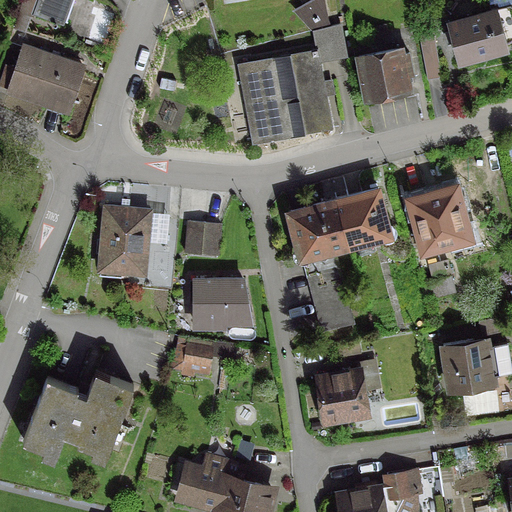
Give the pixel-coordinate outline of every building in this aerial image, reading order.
[(20,0),(17,11),(27,14),(33,14),(61,24),(69,0),(20,0)] [(447,22),(457,61),(505,48),(500,29),(511,25),(511,22),(508,6),(511,4),(511,0),(485,0),(489,11),(447,22)] [(21,31),(26,16),(18,13),(13,28),(21,31)] [(432,38),(419,40),(425,78),(439,76),(432,38)] [(7,89),(67,109),(81,67),(21,47),(14,68),(5,65),(0,80),(0,85),(7,88),(7,89)] [(407,88),(399,48),(357,56),(365,97),(407,88)] [(250,141),(329,126),(315,50),(236,64),(236,66),(240,65),(247,101),(243,102),(243,104),(247,103),(254,139),(250,140),(250,141)] [(425,194),(409,198),(422,248),(467,236),(453,186),(440,190),(439,188),(424,192),(425,194)] [(388,234),(376,188),(334,198),(347,245),(388,234)] [(334,198),(286,211),(299,257),(304,256),(323,329),(352,321),(333,249),(347,245),(334,198)] [(142,272),(148,210),(103,206),(97,276),(119,278),(120,270),(142,272)] [(216,253),(218,223),(187,220),(184,250),(216,253)] [(251,284),(195,285),(196,327),(252,326),(251,284)] [(499,326),(485,328),(487,339),(501,336),(499,326)] [(212,341),(177,337),(169,366),(181,368),(182,360),(208,364),(212,341)] [(510,371),(506,342),(486,345),(485,342),(464,345),(464,340),(441,343),(448,388),(492,381),(491,375),(510,371)] [(82,385),(51,373),(27,437),(61,450),(68,430),(83,436),(81,439),(111,450),(137,381),(99,367),(89,392),(84,390),(81,389),(82,385)] [(363,413),(355,369),(315,376),(323,420),(363,413)] [(218,504),(215,511),(262,511),(269,487),(188,467),(181,495),(218,504)] [(389,497),(419,491),(415,468),(385,473),(389,497)] [(375,485),(335,492),(338,511),(392,511),(385,505),(379,506),(375,485)]
